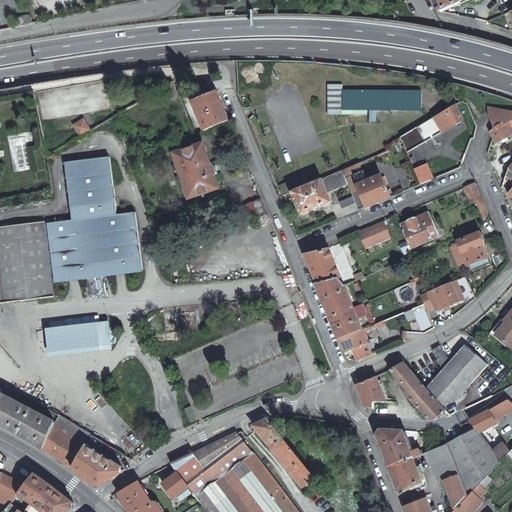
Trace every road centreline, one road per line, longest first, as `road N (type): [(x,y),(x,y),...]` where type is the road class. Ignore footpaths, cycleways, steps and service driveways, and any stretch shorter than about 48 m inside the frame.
road 1 (trunk): [(0,81),(90,64),(284,48),(380,54),(511,84)]
road 2 (trunk): [(511,61),(381,32),(284,26),(90,42),(0,59)]
road 3 (unknown): [(158,301),(117,154),(106,142),(91,139),(58,157),(49,201),(0,212)]
road 4 (residential): [(291,248),(480,172),(511,244)]
road 5 (residential): [(95,501),(202,435),(333,395)]
road 6 (residential): [(511,277),(460,323),(343,380)]
road 7 (residential): [(291,248),(222,76)]
road 8 (residential): [(0,38),(173,0)]
road 9 (residential): [(362,423),(440,423),(511,393)]
road 10 (residential): [(343,380),(291,248)]
road 11 (unknown): [(156,460),(49,396)]
